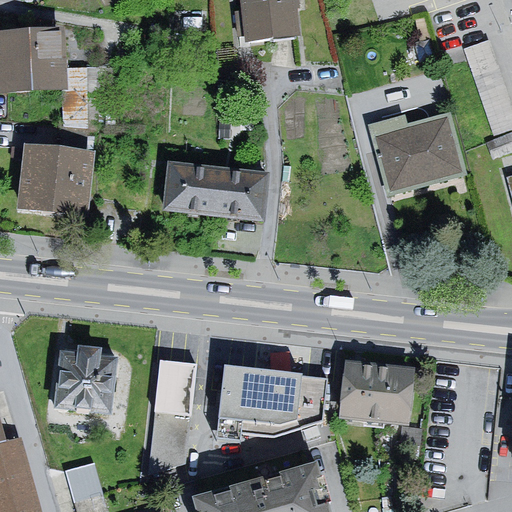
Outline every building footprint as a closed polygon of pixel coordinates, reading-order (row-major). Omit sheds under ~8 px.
[(296,0),(238,0),(242,45),(299,40),(296,0)] [(64,28),(0,30),(0,91),(66,89),(64,28)] [(487,117),(511,111),(495,40),(470,45),(487,117)] [(451,120),(372,141),(388,204),(467,184),(451,120)] [(97,149),(24,142),(18,208),(91,215),(97,149)] [(267,172),(165,162),(160,214),(262,225),(267,172)] [(109,353),(56,349),(51,410),(105,414),(109,353)] [(190,414),(195,365),(157,360),(151,409),(190,414)] [(411,369),(340,361),(334,418),(405,426),(411,369)] [(295,375),(219,368),(214,422),(290,429),(295,375)] [(32,511),(0,397),(0,511),(32,511)] [(70,470),(78,492),(103,483),(95,461),(70,470)] [(324,511),(311,467),(182,505),(184,511),(324,511)]
